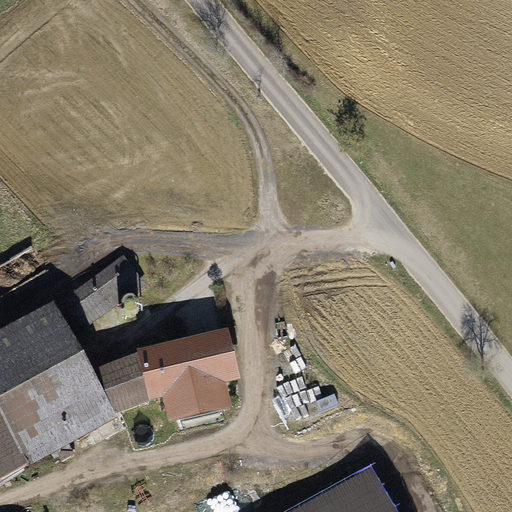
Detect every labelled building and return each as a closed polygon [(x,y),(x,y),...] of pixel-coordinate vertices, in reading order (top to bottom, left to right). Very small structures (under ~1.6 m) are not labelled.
[(298,219),(334,213),(332,202),(296,209),(298,219)] [(126,260),(55,311),(71,341),(99,320),(98,317),(144,284),(126,260)] [(55,311),(0,341),(0,481),(57,450),(63,462),(75,455),(68,444),(72,441),(66,431),(108,408),(149,392),(141,362),(93,382),(71,341),(55,311)] [(141,360),(141,362),(149,392),(151,401),(168,397),(174,421),(226,408),(220,384),(237,380),(228,343),(197,350),(196,347),(141,360)] [(393,511),(379,486),(331,511),(393,511)]
